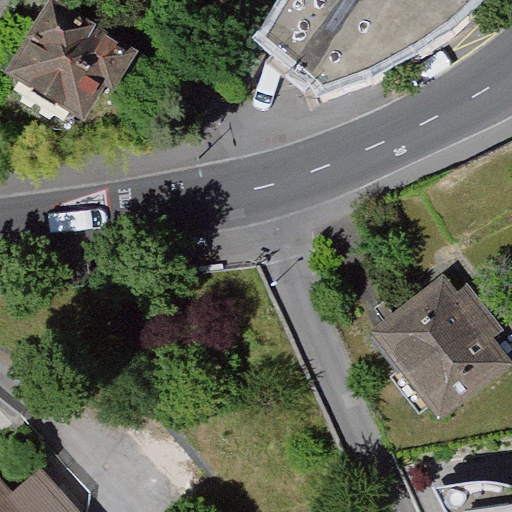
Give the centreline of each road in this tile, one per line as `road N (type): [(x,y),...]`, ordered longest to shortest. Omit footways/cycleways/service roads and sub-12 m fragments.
road 1 (residential): [(395,511),(261,190)]
road 2 (tertiary): [(511,73),(372,149),(261,190)]
road 3 (tertiary): [(261,190),(0,224)]
